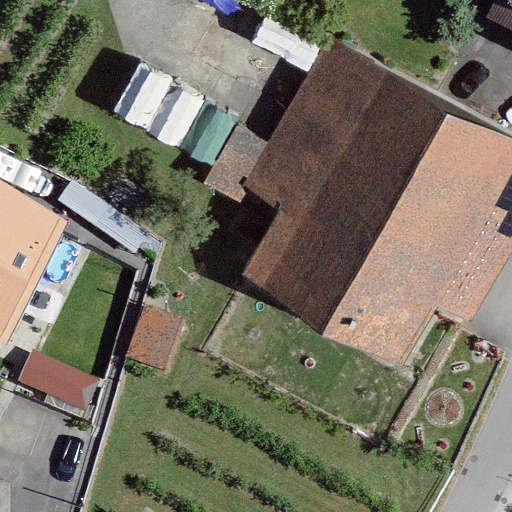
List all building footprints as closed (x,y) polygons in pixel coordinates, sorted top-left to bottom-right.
[(511,0),(493,34),(511,44),(511,0)] [(511,220),(511,126),(333,23),(268,136),(237,119),(211,165),(270,199),(239,252),(400,345),(434,286),(464,304),(511,220)] [(64,241),(0,208),(0,356),(3,359),(64,241)] [(181,324),(142,314),(127,368),(166,379),(181,324)] [(85,377),(24,354),(13,384),(74,407),(85,377)]
